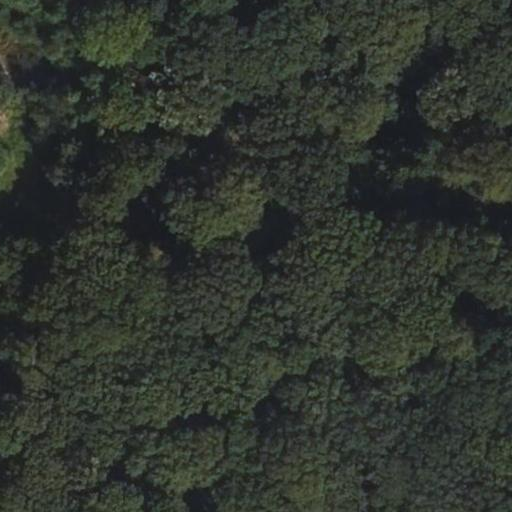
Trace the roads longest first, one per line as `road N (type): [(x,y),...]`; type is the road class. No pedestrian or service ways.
road 1 (track): [(151,511),(511,285)]
road 2 (track): [(111,0),(150,22),(160,59),(72,192),(0,326)]
